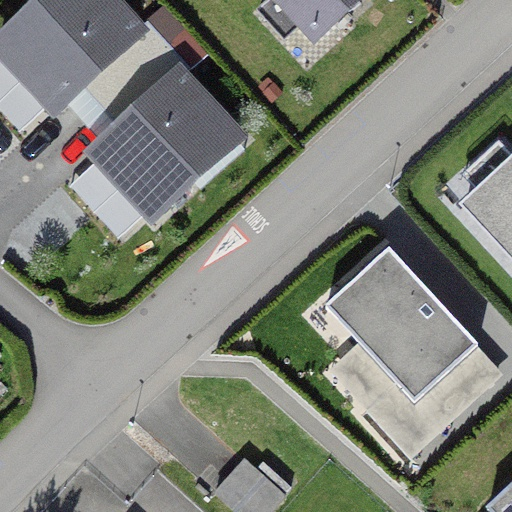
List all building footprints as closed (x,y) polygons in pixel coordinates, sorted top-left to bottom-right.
[(148,39),(112,0),(53,0),(0,49),(0,60),(57,122),(148,39)] [(256,0),(304,54),(366,0),(256,0)] [(246,148),(183,80),(92,163),(154,231),(246,148)] [(511,162),(463,208),(511,260),(511,162)] [(470,347),(388,258),(332,309),(414,398),(470,347)] [(269,511),(280,500),(240,464),(210,497),(226,511),(269,511)] [(511,511),(511,490),(488,511),(511,511)]
